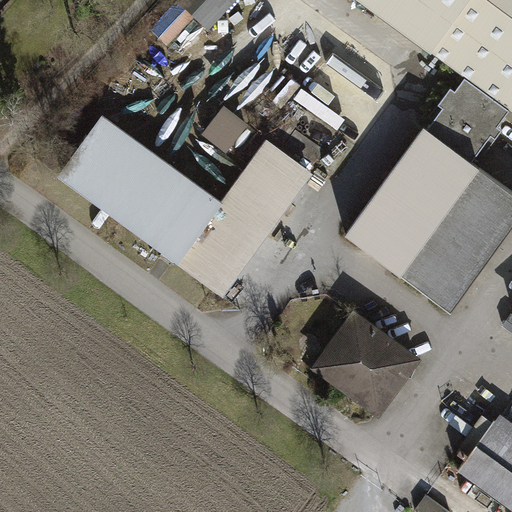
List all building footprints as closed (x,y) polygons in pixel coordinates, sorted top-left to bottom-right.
[(185,0),(212,24),(233,0),(185,0)] [(511,0),(374,0),(511,96),(511,0)] [(229,147),(251,119),(226,99),(204,127),(229,147)] [(223,203),(102,116),(51,187),(218,308),(270,237),(318,168),(271,136),(223,203)] [(511,194),(415,124),(339,230),(442,305),(511,208),(511,194)] [(293,359),(382,420),(421,364),(332,303),(293,359)] [(511,308),(503,321),(511,327),(511,432),(495,420),(453,466),(511,508),(511,308)]
